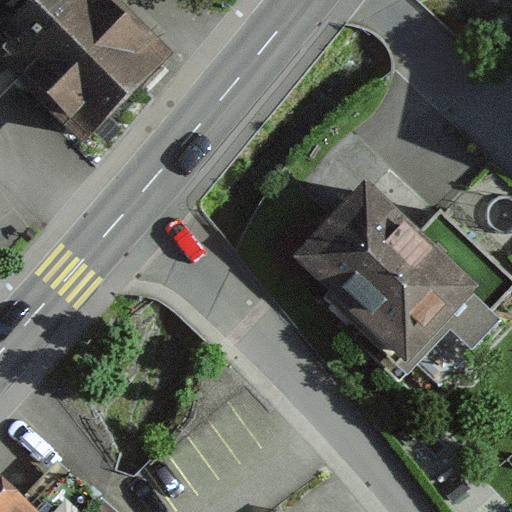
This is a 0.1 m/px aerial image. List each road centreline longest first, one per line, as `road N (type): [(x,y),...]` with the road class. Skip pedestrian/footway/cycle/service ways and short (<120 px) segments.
road 1 (residential): [(126,209),(317,405),(405,511)]
road 2 (tertiary): [(126,209),(302,0)]
road 3 (tertiary): [(0,353),(126,209)]
